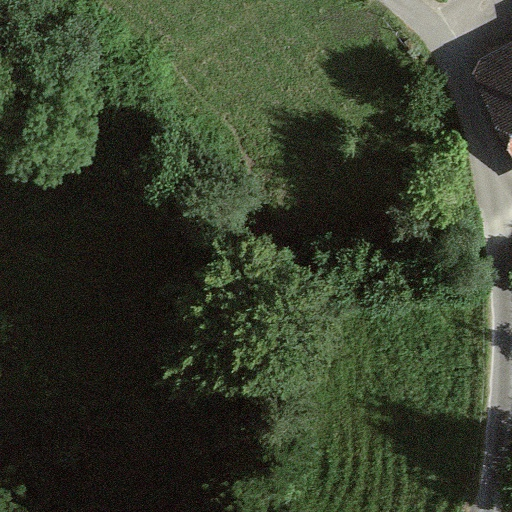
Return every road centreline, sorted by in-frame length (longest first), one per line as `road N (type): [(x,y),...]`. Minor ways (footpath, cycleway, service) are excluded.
road 1 (track): [(489,511),(503,423),(497,183)]
road 2 (track): [(497,183),(460,49)]
